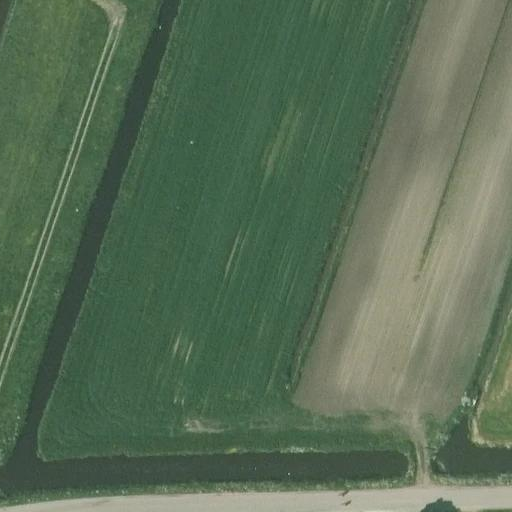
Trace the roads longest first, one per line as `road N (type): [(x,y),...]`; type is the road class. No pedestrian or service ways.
road 1 (unclassified): [(59,511),(94,504),(511,494)]
road 2 (unknown): [(0,372),(118,0)]
